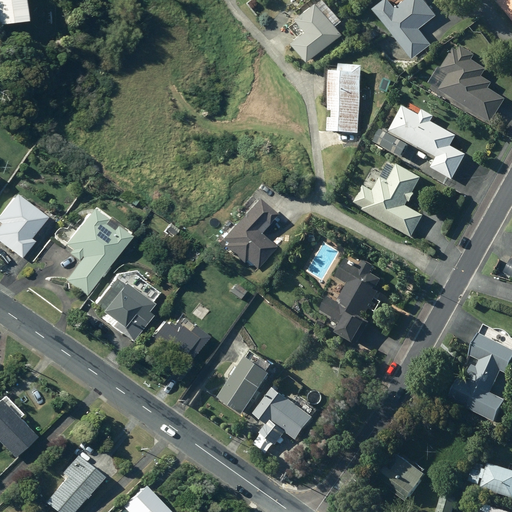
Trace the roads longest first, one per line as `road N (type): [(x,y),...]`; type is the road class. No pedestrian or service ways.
road 1 (residential): [(511,177),(316,511)]
road 2 (tertiary): [(289,511),(0,307)]
